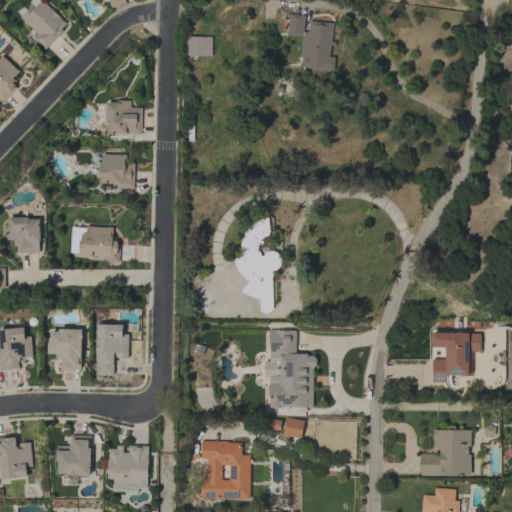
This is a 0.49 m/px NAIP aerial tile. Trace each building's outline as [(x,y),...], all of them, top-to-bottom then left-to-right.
[(46,49),(34,38),(38,34),(20,17),(22,15),(19,11),(23,6),(27,10),(33,4),(31,2),(33,0),(39,0),(43,4),(45,2),(66,23),(61,29),(63,30),(46,49)] [(107,0),(109,8),(128,3),(127,0),(107,0)] [(302,36),(287,35),(287,31),(283,30),(284,19),(288,19),(289,14),(305,15),(303,31),(308,32),(310,20),(327,22),(334,23),(333,29),(332,41),(336,42),(335,46),(331,45),(330,56),(335,57),(334,70),(302,67),(303,57),(300,57),(302,36)] [(212,37),(211,56),(196,56),(196,59),(186,59),(187,54),(187,36),(212,37)] [(20,72),(17,75),(16,74),(13,77),(16,81),(14,83),(16,85),(15,86),(17,88),(3,103),(0,100),(0,58),(3,55),(20,72)] [(141,135),(137,134),(107,134),(107,122),(105,122),(106,102),(115,102),(115,100),(130,100),(130,107),(141,107),(141,135)] [(134,189),(118,188),(118,183),(101,182),(101,177),(99,177),(99,162),(101,162),(102,154),(126,154),(126,163),(134,163),(134,189)] [(28,217),(28,219),(40,219),(40,241),(39,241),(39,253),(20,253),(20,246),(14,246),(14,239),(6,239),(5,227),(9,227),(9,217),(28,217)] [(260,298),(259,298),(255,298),(251,296),(247,295),(241,291),(249,281),(244,277),(241,274),(238,270),(235,265),(233,259),(242,256),(241,252),(240,247),(241,243),(242,240),(243,236),(245,232),(247,228),(250,225),(254,222),(258,220),(262,218),(268,217),(270,235),(267,235),(265,236),(263,238),(261,241),(259,243),(258,247),(258,249),(261,255),(262,256),(266,252),(271,250),(277,252),(281,256),(282,258),(281,265),(277,269),(272,270),(273,309),(266,313),(260,310),(260,298)] [(74,252),(76,234),(81,234),(81,227),(86,227),(86,226),(112,228),(112,237),(115,237),(115,241),(117,241),(117,242),(120,242),(119,262),(102,261),(103,255),(91,254),(91,256),(85,256),(85,254),(78,254),(78,252),(74,252)] [(128,358),(117,358),(117,356),(113,356),(113,364),(114,364),(113,375),(96,375),(97,324),(123,324),(122,334),(128,334),(128,358)] [(0,328),(23,327),(24,336),(31,336),(33,356),(19,357),(20,358),(24,358),(25,363),(19,364),(19,369),(0,370),(0,328)] [(80,369),(75,369),(75,371),(60,371),(61,358),(56,358),(56,353),(47,353),(48,343),(50,341),(50,331),(59,331),(59,328),(82,329),(80,369)] [(313,407),(291,407),(291,406),(282,406),(282,408),(269,408),(269,392),(268,392),(268,385),(269,385),(269,382),(277,382),(277,353),(269,353),(270,342),(268,342),(268,329),(274,329),(274,330),(296,330),(295,353),(307,353),(307,355),(313,355),(316,358),(316,364),(313,367),(313,407)] [(479,333),(429,332),(429,347),(443,347),(443,359),(430,359),(430,383),(449,383),(449,375),(467,375),(467,352),(479,352),(479,333)] [(261,416),(280,420),(278,430),(259,426),(261,416)] [(285,417),(303,420),(300,438),(282,435),(285,417)] [(471,430),(471,446),(468,446),(468,454),(471,454),(471,475),(457,475),(457,476),(420,475),(420,467),(419,467),(419,462),(420,462),(420,453),(440,453),(440,448),(432,448),(433,429),(471,430)] [(91,436),(91,448),(92,448),(91,455),(93,455),(93,459),(91,459),(91,463),(90,463),(90,476),(73,475),(72,477),(68,477),(68,476),(67,476),(67,473),(58,473),(59,463),(57,461),(57,450),(57,445),(70,446),(70,435),(91,436)] [(32,466),(26,467),(27,476),(1,479),(0,465),(0,437),(15,436),(16,445),(19,445),(19,443),(30,442),(32,466)] [(200,498),(201,479),(206,479),(206,459),(201,459),(201,441),(220,441),(220,446),(223,446),(223,441),(228,441),(228,442),(242,442),(242,454),(250,454),(249,499),(200,498)] [(146,488),(138,488),(138,493),(124,492),(124,491),(112,491),(113,483),(113,479),(108,479),(108,448),(117,448),(117,445),(123,445),(123,452),(129,452),(129,445),(148,446),(147,485),(146,485),(146,488)] [(455,489),(454,500),(459,501),(458,511),(433,511),(421,511),(422,494),(434,495),(435,487),(455,489)] [(288,507),(281,507),(281,509),(266,510),(266,511),(263,511),(260,511),(260,505),(266,505),(266,496),(287,495),(288,507)]
